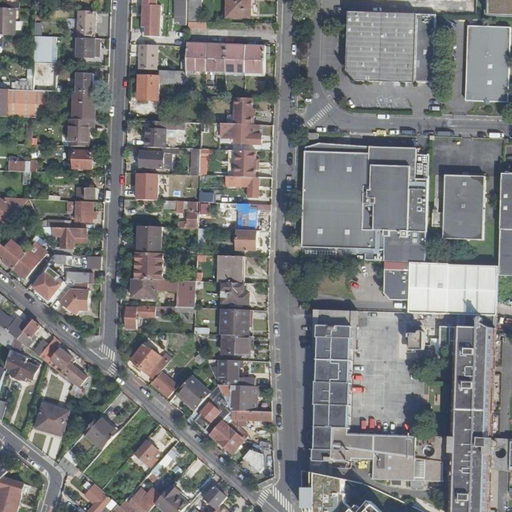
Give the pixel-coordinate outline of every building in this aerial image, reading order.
[(145,0),(144,38),(154,38),(155,14),(162,14),(162,7),(158,7),(157,0),(145,0)] [(189,27),(189,24),(189,3),(187,3),(187,0),(177,0),(177,2),(175,2),(175,18),(180,18),(180,26),(189,27)] [(228,0),(228,19),(251,19),(251,0),(228,0)] [(0,9),(17,11),(20,11),(20,3),(0,2),(0,9)] [(189,24),(202,24),(202,2),(190,2),(189,3),(189,24)] [(0,37),(16,38),(17,11),(0,9),(0,37)] [(436,14),(350,12),(349,72),(356,80),(434,83),(436,14)] [(97,14),(80,13),(79,40),(80,41),(96,41),(97,26),(95,26),(96,21),(97,21),(97,14)] [(491,101),(509,102),(510,70),(511,27),(506,27),(469,26),(469,44),(471,44),(471,50),(469,50),(467,93),(471,93),(472,96),(472,101),(485,101),(488,104),(491,101)] [(57,40),(36,39),(35,66),(51,67),(52,49),(57,49),(57,40)] [(96,41),(80,41),(79,52),(83,52),(82,59),(95,60),(96,54),(101,54),(102,41),(96,41)] [(267,48),(188,46),(188,49),(188,64),(187,72),(207,73),(207,76),(207,73),(226,74),(226,77),(227,77),(227,74),(246,74),(245,77),(246,77),(246,75),(265,75),(265,78),(266,78),(266,76),(267,48)] [(158,72),(159,47),(142,47),(141,71),(158,72)] [(51,67),(35,66),(35,82),(34,93),(45,94),(58,94),(59,67),(56,67),(51,67)] [(160,85),(187,86),(187,73),(182,73),(161,72),(160,78),(140,77),(139,99),(151,100),(151,102),(160,103),(160,85)] [(78,83),(78,95),(97,96),(101,96),(101,83),(94,83),(95,76),(82,76),(81,83),(78,83)] [(34,93),(35,82),(30,82),(29,85),(17,84),(17,92),(34,93)] [(34,93),(17,92),(0,91),(0,118),(28,120),(33,120),(44,121),(45,94),(34,93)] [(78,95),(76,95),(75,122),(96,123),(97,96),(78,95)] [(252,116),(253,99),(235,98),(234,116),(236,117),(236,125),(253,125),(254,117),(252,116)] [(75,122),(72,122),(71,149),(90,149),(91,131),(96,131),(96,123),(75,122)] [(162,131),(163,124),(155,123),(155,131),(148,130),(147,150),(167,150),(168,131),(162,131)] [(234,145),(263,146),(263,134),(260,134),(261,126),(222,125),(221,139),(234,140),(234,145)] [(323,143),(310,146),(374,149),(410,150),(409,154),(418,155),(419,147),(323,143)] [(374,149),(310,146),(306,147),(303,248),(388,251),(387,264),(426,265),(430,163),(430,155),(418,155),(409,154),(410,150),(374,149)] [(173,150),(167,150),(147,150),(146,150),(146,153),(141,153),(141,169),(171,170),(173,150)] [(192,177),(201,177),(202,159),(202,151),(193,151),(192,177)] [(210,152),(202,151),(202,159),(212,160),(212,152),(210,152)] [(257,159),(257,152),(235,151),(234,176),(256,177),(257,170),(260,170),(260,159),(257,159)] [(94,171),(94,154),(76,154),(75,170),(94,171)] [(31,174),(32,164),(16,164),(16,159),(11,159),(10,174),(31,175),(31,174)] [(502,212),(499,268),(498,277),(511,277),(511,174),(503,174),(502,212)] [(486,178),(469,177),(463,177),(446,176),(444,240),(484,241),(486,178)] [(259,202),(260,180),(228,179),(228,188),(249,189),(249,202),(259,202)] [(98,202),(98,191),(82,191),(81,194),(78,194),(78,201),(98,202)] [(136,193),(135,202),(151,202),(151,194),(136,193)] [(214,196),(200,196),(200,204),(213,204),(214,196)] [(30,201),(8,200),(6,204),(4,203),(0,203),(0,213),(12,224),(30,201)] [(184,203),(164,203),(164,210),(177,211),(177,215),(184,215),(184,203)] [(94,214),(94,205),(69,204),(68,215),(73,216),(73,214),(77,214),(77,225),(93,225),(94,221),(97,221),(98,214),(94,214)] [(199,230),(199,228),(198,227),(198,216),(197,216),(198,204),(189,204),(188,224),(179,224),(179,230),(199,230)] [(249,214),(250,206),(218,205),(217,211),(242,212),(242,214),(249,214)] [(272,213),(272,207),(250,206),(249,214),(242,214),(239,214),(239,217),(243,217),(243,230),(258,231),(258,213),(272,213)] [(49,222),(41,224),(43,230),(52,230),(72,231),(72,223),(49,222)] [(140,228),(139,255),(163,256),(164,229),(140,228)] [(52,230),(43,230),(47,238),(52,238),(52,230)] [(88,240),(88,231),(72,231),(52,230),(52,238),(64,239),(64,250),(75,250),(75,239),(88,240)] [(257,253),(258,233),(238,232),(237,252),(257,253)] [(4,247),(0,251),(0,255),(6,260),(4,263),(15,272),(17,269),(29,279),(47,256),(45,251),(37,245),(28,255),(13,243),(7,250),(4,247)] [(75,251),(75,250),(64,250),(52,249),(56,257),(68,258),(75,258),(75,251)] [(67,267),(68,258),(56,257),(51,264),(53,265),(55,263),(59,266),(67,267)] [(103,271),(103,259),(89,258),(89,271),(103,271)] [(243,285),(244,259),(218,258),(217,284),(224,284),(243,285)] [(148,280),(149,265),(131,264),(131,275),(139,276),(139,279),(148,280)] [(426,265),(387,264),(386,295),(392,301),(411,302),(411,315),(450,316),(450,303),(475,304),(476,267),(426,265)] [(48,267),(44,272),(47,275),(52,269),(48,267)] [(57,273),(52,269),(47,275),(36,290),(51,302),(66,284),(61,280),(65,276),(59,271),(57,273)] [(90,286),(91,286),(92,275),(68,274),(68,285),(90,286)] [(196,310),(197,283),(134,281),(133,300),(157,301),(158,292),(180,293),(180,309),(196,310)] [(246,294),(246,285),(243,285),(224,284),(224,305),(251,306),(251,294),(246,294)] [(69,285),(58,299),(63,303),(62,304),(78,317),(82,313),(91,313),(91,292),(90,292),(90,286),(69,285)] [(5,298),(0,294),(0,325),(17,339),(20,341),(29,330),(18,321),(15,325),(0,312),(0,303),(2,302),(5,298)] [(176,309),(144,308),(144,310),(127,309),(127,330),(137,330),(138,318),(175,320),(176,309)] [(251,338),(252,312),(225,311),(224,337),(225,337),(251,338)] [(360,313),(316,311),(316,327),(321,327),(321,330),(333,330),(333,328),(339,328),(339,330),(357,330),(359,331),(360,313)] [(333,328),(333,330),(321,330),(321,327),(316,327),(315,351),(322,351),(321,361),(319,361),(319,362),(321,363),(321,372),(318,372),(318,373),(321,374),(321,383),(318,384),(318,385),(321,385),(320,395),(318,396),(320,397),(320,406),(318,407),(318,408),(320,409),(320,417),(318,418),(318,419),(320,419),(320,429),(317,429),(317,430),(319,430),(319,433),(316,433),(313,435),(311,437),(310,440),(311,443),(312,445),(316,447),(318,447),(317,454),(317,463),(329,463),(329,465),(336,466),(336,463),(354,464),(354,461),(376,462),(375,481),(374,480),(374,481),(376,481),(445,484),(446,484),(447,483),(445,482),(446,465),(446,459),(446,457),(458,459),(457,465),(456,511),(490,511),(483,511),(483,505),(490,505),(491,471),(491,467),(484,461),(484,446),(490,446),(490,441),(492,441),(493,378),(486,378),(486,370),(493,370),(494,320),(493,320),(494,317),(463,316),(463,319),(462,329),(455,329),(439,329),(439,356),(460,357),(458,438),(446,437),(446,436),(445,436),(445,437),(432,437),(432,436),(431,436),(431,437),(419,437),(419,435),(418,434),(417,437),(412,437),(411,434),(410,434),(410,437),(405,437),(405,436),(403,435),(403,437),(392,436),(392,435),(391,435),(391,436),(377,436),(377,435),(376,435),(376,436),(364,435),(363,435),(363,434),(362,435),(350,435),(349,431),(352,431),(352,430),(350,429),(350,420),(352,420),(352,419),(350,418),(350,409),(352,408),(350,407),(351,398),(353,397),(353,396),(351,396),(351,386),(353,386),(353,385),(351,384),(351,375),(353,374),(353,373),(351,373),(352,363),(354,363),(352,362),(352,352),(352,350),(357,350),(357,330),(339,330),(339,328),(333,328)] [(35,322),(29,330),(20,341),(23,344),(27,347),(32,340),(42,328),(35,322)] [(17,339),(0,325),(0,341),(13,352),(17,339)] [(412,351),(420,352),(420,345),(427,345),(427,337),(428,335),(426,333),(424,333),(424,327),(413,326),(412,351)] [(252,358),(252,338),(251,338),(225,337),(225,356),(252,358)] [(20,341),(17,339),(13,352),(8,370),(13,373),(12,376),(25,383),(28,379),(34,382),(41,367),(31,362),(32,361),(26,358),(25,359),(18,356),(23,344),(20,341)] [(58,348),(62,344),(57,339),(41,358),(80,389),(89,379),(73,366),(76,363),(74,361),(74,360),(63,351),(62,351),(58,348)] [(151,376),(156,380),(170,365),(163,359),(146,346),(133,362),(150,376),(151,376)] [(208,362),(202,350),(194,356),(201,369),(208,362)] [(170,365),(172,362),(166,357),(163,359),(170,365)] [(220,372),(212,371),(219,387),(220,387),(232,387),(257,388),(257,379),(239,379),(239,369),(244,369),(244,363),(220,362),(220,372)] [(168,400),(179,388),(163,375),(153,386),(168,400)] [(193,378),(180,393),(191,403),(190,405),(197,412),(211,395),(193,378)] [(197,412),(187,422),(192,427),(196,423),(211,436),(212,435),(223,423),(232,412),(220,387),(219,387),(211,395),(197,412)] [(260,388),(257,388),(232,387),(232,409),(235,409),(235,412),(259,413),(260,388)] [(70,414),(44,406),(37,430),(64,438),(70,414)] [(273,423),(273,414),(259,413),(235,412),(234,412),(234,421),(239,422),(239,426),(241,429),(248,429),(248,422),(273,423)] [(107,450),(122,432),(103,416),(88,432),(107,450)] [(229,428),(245,443),(249,439),(240,430),(241,429),(239,426),(239,422),(234,421),(232,424),(229,428)] [(223,423),(212,435),(234,456),(245,443),(229,428),(223,423)] [(37,430),(36,433),(63,441),(64,438),(37,430)] [(511,442),(492,441),(490,441),(490,446),(484,446),(484,461),(491,467),(491,471),(510,474),(511,442)] [(160,451),(149,442),(138,456),(152,469),(159,461),(155,457),(160,451)] [(253,453),(265,457),(265,449),(255,446),(253,453)] [(66,458),(74,466),(80,459),(72,451),(66,458)] [(245,461),(262,476),(266,472),(265,457),(253,453),(245,461)] [(74,478),(81,471),(74,466),(66,458),(58,466),(66,473),(74,478)] [(165,459),(156,469),(162,474),(171,464),(165,459)] [(196,459),(190,469),(196,473),(202,463),(196,459)] [(329,463),(317,463),(317,476),(336,480),(336,466),(329,465),(329,463)] [(0,483),(9,473),(3,468),(0,471),(0,470),(0,483)] [(317,476),(302,472),(302,487),(299,487),(299,508),(302,509),(302,511),(383,511),(373,502),(364,509),(357,505),(354,508),(346,502),(347,494),(341,493),(338,481),(336,480),(317,476)] [(0,491),(0,510),(6,511),(18,511),(23,496),(26,486),(5,480),(1,492),(0,491)] [(181,494),(173,487),(163,498),(158,505),(166,511),(185,511),(190,507),(179,497),(181,494)] [(219,511),(221,511),(219,510),(229,499),(217,488),(207,499),(211,502),(207,505),(214,511),(213,511),(219,511)] [(158,505),(163,498),(155,491),(144,502),(137,496),(131,504),(139,511),(147,511),(151,509),(153,510),(158,505)] [(114,511),(115,511),(120,506),(114,501),(113,502),(106,496),(101,502),(98,500),(94,504),(97,506),(91,511),(114,511)]
